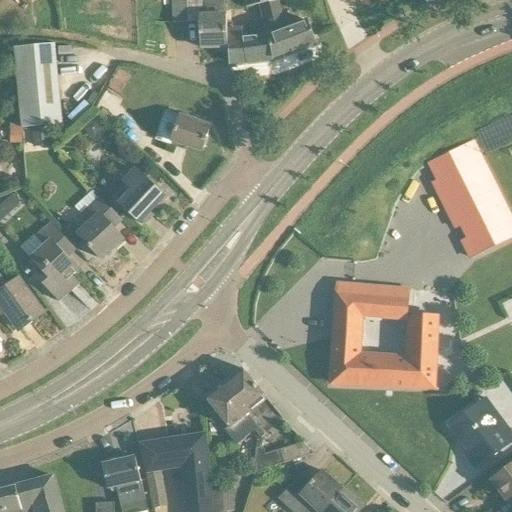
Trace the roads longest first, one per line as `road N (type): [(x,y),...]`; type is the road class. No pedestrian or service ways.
road 1 (residential): [(284,174),(249,165),(117,312),(0,391)]
road 2 (residential): [(423,511),(222,314)]
road 3 (secondary): [(284,174),(396,68),(511,14)]
road 4 (residential): [(0,463),(158,382),(222,314)]
road 5 (secondary): [(0,429),(88,381),(194,287)]
road 6 (track): [(249,165),(219,78),(75,41)]
road 7 (secondary): [(194,287),(284,174)]
